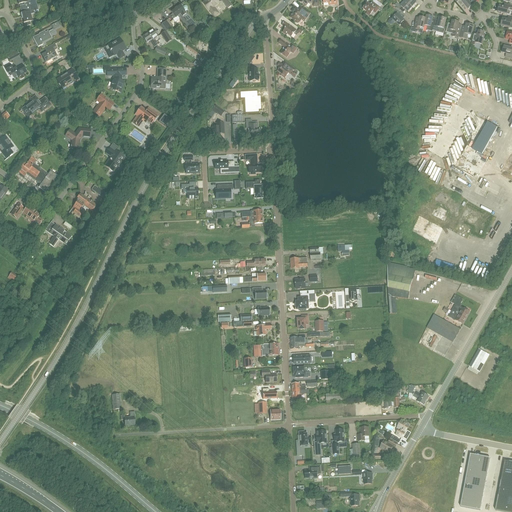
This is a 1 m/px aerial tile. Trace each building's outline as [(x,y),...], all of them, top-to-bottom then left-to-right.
[(36,0),(31,2),(28,2),(27,0),(17,0),(19,4),(20,9),(37,5),(36,0)] [(219,3),(217,0),(207,0),(207,1),(206,0),(203,3),(209,11),(209,10),(214,17),(217,14),(213,8),(219,3)] [(222,0),(221,1),(228,9),(232,6),(227,0),(222,0)] [(472,6),(467,0),(463,0),(459,0),(457,2),(460,7),(464,4),(468,9),(472,6)] [(412,8),(405,1),(401,6),(397,3),(395,5),(401,10),(403,8),(408,12),(412,8)] [(363,9),(367,12),(366,14),(369,16),(373,11),(375,13),(378,10),(382,12),(381,12),(382,12),(384,10),(380,7),(373,2),(370,5),(367,3),(365,6),(364,5),(363,7),(364,7),(363,9)] [(511,5),(509,5),(504,4),(504,7),(500,6),(498,12),(510,15),(511,12),(511,5)] [(39,10),(37,5),(20,9),(21,13),(24,23),(25,26),(31,25),(30,22),(32,21),(32,23),(36,22),(35,20),(32,21),(31,14),(34,13),(34,11),(39,10)] [(191,19),(185,11),(187,10),(187,8),(187,7),(186,6),(185,6),(184,6),(182,8),(180,5),(176,8),(184,19),(192,28),(196,24),(191,19)] [(290,18),(296,22),(295,22),(297,23),(299,23),(302,19),(305,21),(310,14),(311,14),(301,7),(298,10),(296,8),(295,10),(294,10),(293,10),(292,11),(292,12),(293,13),(290,17),(290,18)] [(184,19),(176,8),(171,11),(173,14),(170,16),(173,20),(176,18),(178,16),(181,21),(181,22),(183,25),(183,26),(184,26),(188,31),(188,32),(189,32),(193,29),(192,28),(184,19)] [(402,13),(396,8),(392,13),(395,16),(393,19),(392,19),(390,19),(388,21),(388,23),(390,25),(392,25),(395,22),(399,26),(404,21),(399,16),(402,13)] [(427,16),(426,19),(425,25),(428,26),(428,29),(429,30),(432,31),(434,24),(432,23),(433,18),(427,16)] [(414,28),(419,30),(419,31),(420,33),(421,34),(422,34),(424,28),(425,25),(426,19),(425,18),(421,17),(420,17),(420,18),(417,18),(414,28)] [(511,17),(508,17),(507,20),(503,19),(501,25),(510,28),(511,24),(511,17)] [(438,24),(434,24),(432,31),(433,31),(436,31),(436,32),(439,32),(444,33),(445,28),(444,28),(446,19),(439,18),(438,24)] [(162,24),(166,31),(173,26),(168,19),(162,24)] [(459,23),(452,21),(451,27),(448,26),(446,32),(453,34),(452,36),(459,38),(462,25),(458,25),(459,23)] [(290,26),(284,22),(282,25),(286,28),(282,33),(287,36),(288,35),(291,37),(294,34),(297,30),(291,26),(291,27),(290,26)] [(463,26),(462,31),(460,38),(467,39),(467,36),(468,36),(468,38),(470,38),(471,35),(473,26),(466,25),(466,27),(463,26)] [(159,44),(158,42),(161,40),(158,36),(157,36),(153,30),(148,33),(156,46),(159,44)] [(166,31),(161,34),(167,43),(172,41),(166,31)] [(474,33),(473,36),(471,45),(475,46),(475,43),(482,45),(485,36),(484,36),(485,32),(478,31),(477,34),(474,33)] [(48,32),(43,35),(42,33),(33,38),(38,48),(43,45),(42,43),(51,38),(48,32)] [(156,46),(148,33),(142,37),(147,44),(150,41),(154,47),(156,46)] [(120,39),(108,45),(114,56),(117,54),(120,59),(125,56),(122,51),(126,49),(120,39)] [(290,47),(281,40),(279,44),(284,48),(280,53),(287,58),(291,52),(293,54),(298,48),(292,44),(290,47)] [(49,52),(42,56),(46,62),(57,57),(53,51),(57,49),(55,45),(47,49),(49,52)] [(166,51),(161,48),(157,46),(155,50),(165,55),(166,51)] [(503,48),(502,52),(503,52),(502,53),(506,54),(505,57),(509,58),(511,58),(511,48),(504,46),(504,48),(503,48)] [(78,51),(76,47),(69,51),(71,55),(78,51)] [(250,54),(245,62),(250,65),(255,57),(250,54)] [(285,79),(287,76),(289,73),(295,77),(297,74),(295,72),(296,70),(285,62),(283,66),(280,63),(278,66),(280,68),(278,71),(282,74),(280,76),(285,79)] [(18,78),(19,78),(20,79),(21,79),(24,78),(25,77),(24,75),(24,73),(26,72),(23,65),(16,68),(15,65),(9,68),(12,74),(15,72),(18,78)] [(126,75),(126,69),(107,70),(108,76),(114,76),(114,79),(111,88),(116,89),(115,91),(121,93),(124,82),(122,81),(121,75),(126,75)] [(249,81),(258,81),(258,80),(259,80),(258,75),(257,69),(249,69),(249,81)] [(72,70),(57,80),(63,89),(78,79),(72,70)] [(153,78),(152,88),(165,89),(165,84),(166,85),(167,75),(166,75),(166,71),(158,70),(158,79),(153,78)] [(234,78),(229,86),(232,88),(238,80),(234,78)] [(241,97),(249,97),(249,106),(246,106),(246,112),(259,111),(259,109),(261,109),(260,96),(257,96),(257,91),(241,92),(241,97)] [(100,103),(93,112),(100,117),(106,108),(109,111),(114,104),(102,95),(97,101),(100,103)] [(45,97),(40,102),(36,97),(32,101),(32,102),(22,110),(27,116),(31,113),(32,115),(39,110),(41,113),(51,106),(45,97)] [(217,105),(213,110),(222,116),(225,111),(217,105)] [(146,112),(141,108),(136,115),(138,117),(133,123),(139,127),(143,121),(146,123),(147,121),(152,125),(158,116),(148,108),(146,112)] [(10,116),(6,111),(0,116),(0,121),(0,122),(4,119),(6,120),(10,116)] [(164,115),(159,122),(166,128),(171,120),(164,115)] [(249,135),(253,135),(259,134),(259,133),(260,133),(260,132),(260,131),(260,130),(259,130),(259,128),(258,129),(257,123),(251,123),(251,120),(246,120),(246,129),(247,129),(247,128),(247,127),(248,127),(249,137),(249,135)] [(497,127),(488,122),(461,169),(477,178),(489,157),(482,154),(497,127)] [(214,138),(216,138),(221,138),(221,134),(225,134),(224,123),(217,123),(218,127),(213,127),(213,128),(212,128),(212,133),(213,132),(214,138)] [(70,130),(66,136),(72,140),(71,149),(79,149),(80,140),(83,136),(90,137),(91,130),(79,128),(75,134),(70,130)] [(0,145),(0,153),(1,153),(6,159),(13,154),(10,150),(14,147),(6,136),(0,140),(0,142),(1,145),(0,145)] [(157,143),(152,140),(147,147),(151,150),(157,143)] [(111,157),(105,166),(114,172),(119,166),(118,165),(123,158),(124,159),(125,157),(116,151),(115,152),(110,148),(107,154),(111,157)] [(186,173),(190,173),(199,173),(199,164),(191,164),(191,161),(193,160),(192,156),(188,156),(188,155),(184,156),(184,161),(186,161),(186,164),(186,173)] [(257,155),(246,155),(246,161),(250,161),(250,165),(248,165),(248,173),(250,173),(251,175),(255,175),(255,173),(262,172),(261,164),(258,164),(257,155)] [(50,172),(48,174),(34,164),(36,161),(32,157),(27,164),(24,162),(20,169),(21,169),(19,173),(25,177),(27,174),(41,184),(39,187),(45,192),(47,188),(50,190),(57,181),(54,179),(56,176),(50,172)] [(227,161),(215,161),(215,169),(220,169),(226,169),(226,174),(235,174),(234,167),(227,167),(227,162),(227,161)] [(255,182),(246,183),(246,189),(254,189),(255,198),(262,198),(262,186),(255,186),(255,182)] [(0,184),(0,200),(1,201),(8,191),(0,184)] [(109,197),(109,195),(95,185),(94,186),(92,189),(92,191),(105,200),(106,200),(109,197)] [(189,185),(181,185),(181,190),(183,189),(186,189),(187,194),(188,194),(188,199),(195,199),(195,196),(198,196),(197,188),(196,188),(190,189),(190,185),(189,185)] [(217,190),(216,190),(216,199),(230,198),(230,190),(233,190),(233,185),(220,185),(220,190),(217,190)] [(79,200),(69,213),(69,214),(73,217),(73,218),(77,221),(79,221),(80,219),(80,218),(80,217),(83,214),(83,212),(80,210),(85,204),(93,210),(97,206),(89,200),(91,197),(91,196),(89,194),(88,195),(86,194),(86,192),(85,192),(85,194),(83,196),(81,194),(77,199),(79,200)] [(33,220),(34,221),(33,222),(32,224),(33,225),(34,226),(35,227),(37,226),(38,226),(38,225),(39,225),(43,220),(38,217),(40,215),(33,210),(34,209),(29,205),(28,206),(25,210),(23,208),(18,204),(11,214),(16,218),(21,211),(23,213),(28,216),(28,215),(34,219),(33,220)] [(51,222),(46,231),(50,233),(54,236),(49,243),(54,247),(59,240),(66,245),(68,247),(71,243),(69,241),(72,236),(60,228),(60,227),(56,224),(55,225),(51,222)] [(307,267),(307,258),(291,259),(291,269),(299,269),(299,267),(307,267)] [(388,273),(388,296),(396,297),(409,299),(409,292),(413,280),(416,270),(387,262),(388,273)] [(257,274),(257,278),(254,278),(254,277),(244,278),(244,283),(258,282),(258,281),(266,281),(266,274),(257,274)] [(305,279),(295,280),(296,289),(306,288),(305,279)] [(261,288),(252,288),(253,292),(255,292),(255,300),(267,299),(267,298),(267,294),(266,294),(266,290),(266,291),(261,291),(261,288)] [(357,301),(356,290),(348,290),(349,301),(357,301)] [(297,302),(297,303),(297,305),(297,309),(299,309),(299,311),(306,310),(306,309),(308,309),(308,302),(307,300),(309,300),(309,298),(315,298),(315,294),(309,294),(301,295),(301,299),(299,299),(299,302),(297,302)] [(452,310),(466,318),(470,312),(459,306),(463,299),(455,295),(451,302),(455,305),(452,310)] [(396,297),(388,296),(390,314),(397,313),(396,297)] [(269,307),(258,308),(258,317),(270,316),(270,315),(270,314),(270,311),(269,311),(269,307)] [(466,318),(452,310),(449,316),(463,324),(466,318)] [(218,315),(218,322),(231,322),(231,314),(218,315)] [(460,329),(434,315),(427,328),(453,343),(460,329)] [(302,319),(298,319),(298,323),(297,323),(297,326),(298,326),(298,329),(305,329),(305,321),(307,321),(308,320),(308,316),(302,316),(302,319)] [(324,322),(315,322),(316,332),(324,332),(324,322)] [(256,336),(258,336),(266,336),(265,329),(272,329),(271,324),(263,325),(263,326),(257,326),(257,327),(256,328),(256,330),(257,331),(257,332),(256,332),(256,336)] [(263,345),(253,346),(254,351),(258,350),(262,350),(262,356),(270,355),(270,356),(278,355),(277,344),(274,344),(273,344),(269,344),(263,344),(263,345)] [(489,355),(479,349),(469,366),(479,372),(489,355)] [(310,356),(295,356),(295,364),(310,364),(310,356)] [(252,367),(252,358),(244,359),(245,368),(252,367)] [(294,370),(293,370),(293,373),(294,373),(294,374),(295,374),(295,378),(304,377),(304,378),(308,378),(308,377),(311,377),(310,372),(305,372),(305,369),(304,369),(304,368),(294,369),(294,370)] [(266,376),(266,383),(276,382),(276,374),(270,375),(269,371),(262,371),(262,376),(266,376)] [(321,372),(321,380),(331,380),(331,371),(321,372)] [(413,394),(414,394),(426,401),(429,397),(422,393),(421,394),(416,391),(414,390),(415,388),(411,387),(410,387),(408,392),(413,394)] [(269,389),(262,389),(263,400),(277,399),(277,392),(269,393),(269,389)] [(309,390),(306,390),(292,391),(293,401),(300,400),(300,395),(310,395),(309,390)] [(332,401),(335,401),(335,403),(340,403),(340,400),(344,400),(343,394),(326,394),(326,404),(332,403),(332,401)] [(414,394),(413,396),(418,400),(417,402),(424,406),(426,401),(414,394)] [(267,414),(267,402),(258,403),(259,414),(267,414)] [(270,411),(271,420),(280,420),(280,410),(270,411)] [(397,429),(399,430),(397,434),(402,437),(405,433),(410,425),(402,420),(397,429)] [(361,435),(358,435),(358,441),(359,444),(361,444),(369,443),(369,436),(368,427),(361,428),(361,435)] [(335,441),(332,441),(333,454),(339,454),(339,442),(345,442),(344,430),(341,430),(341,429),(337,429),(337,431),(336,431),(336,434),(334,435),(335,441)] [(307,433),(304,433),(304,431),(299,431),(299,435),(298,435),(298,440),(296,440),(297,455),(304,455),(303,445),(308,445),(308,443),(309,442),(309,436),(308,436),(307,433)] [(321,444),(327,443),(326,432),(323,432),(323,431),(319,431),(319,432),(318,432),(318,436),(317,436),(317,442),(314,443),(315,456),(322,456),(321,444)] [(388,443),(384,441),(380,448),(389,453),(393,446),(395,447),(397,443),(390,440),(388,443)] [(359,444),(352,444),(353,458),(362,457),(361,444),(359,444)] [(470,454),(460,507),(480,511),(490,458),(470,454)] [(511,511),(511,462),(505,461),(495,510),(505,511),(511,511)] [(351,466),(338,467),(338,475),(351,474),(351,466)] [(305,471),(306,479),(312,478),(312,479),(317,479),(317,473),(321,473),(320,467),(310,467),(310,471),(305,471)] [(372,473),(364,474),(364,484),(372,484),(371,477),(372,477),(372,473)] [(350,502),(351,502),(351,506),(359,506),(359,499),(359,495),(353,495),(353,492),(341,492),(341,497),(349,497),(349,496),(351,496),(351,498),(350,499),(349,499),(349,501),(349,502),(350,502)]
